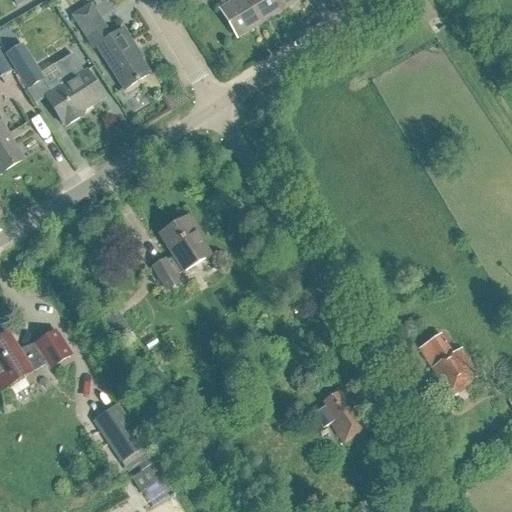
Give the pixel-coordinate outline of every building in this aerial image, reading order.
[(262,25),(246,0),(239,0),(221,12),(238,40),(262,25)] [(246,0),(262,25),(285,11),(278,0),(246,0)] [(278,0),(285,11),(302,0),(278,0)] [(124,91),(149,76),(135,54),(137,53),(123,31),(111,39),(90,6),(73,17),(94,49),(96,48),(124,91)] [(17,50),(6,57),(28,91),(32,97),(35,94),(42,90),(43,90),(42,88),(17,50)] [(0,56),(0,78),(10,73),(0,56)] [(28,91),(26,93),(34,105),(38,103),(40,102),(45,99),(62,126),(64,125),(66,128),(82,118),(80,115),(90,109),(102,101),(85,73),(82,75),(82,74),(81,73),(78,68),(71,57),(54,67),(60,77),(57,79),(44,87),(42,88),(43,90),(42,90),(35,94),(32,97),(28,91)] [(0,174),(20,162),(9,145),(12,143),(0,125),(0,124),(0,174)] [(370,162),(402,162),(401,130),(370,130),(370,162)] [(183,276),(211,259),(198,238),(201,237),(190,219),(159,238),(173,261),(166,265),(164,263),(152,270),(166,293),(178,286),(175,280),(182,275),(183,276)] [(442,219),(431,248),(459,259),(471,230),(442,219)] [(131,336),(114,307),(92,320),(108,349),(131,336)] [(50,371),(70,358),(55,333),(34,347),(37,352),(23,361),(7,336),(0,339),(0,392),(31,373),(30,372),(44,363),(50,371)] [(449,398),(479,379),(461,351),(451,357),(440,340),(420,353),(449,398)] [(313,418),(323,434),(332,428),(344,448),(371,431),(358,411),(353,415),(340,395),(322,406),(325,410),(313,418)] [(92,423),(120,465),(144,448),(116,407),(92,423)] [(140,454),(144,463),(167,452),(163,443),(140,454)] [(139,494),(162,479),(153,466),(130,481),(139,494)] [(356,481),(367,501),(377,495),(366,475),(356,481)]
